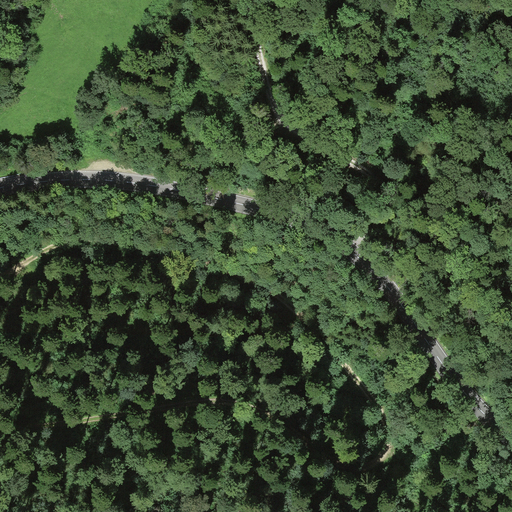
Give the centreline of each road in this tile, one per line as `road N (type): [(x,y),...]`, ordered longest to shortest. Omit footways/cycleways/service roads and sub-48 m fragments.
road 1 (track): [(0,434),(203,401),(273,411),(346,465),(364,466),(386,442),(373,403),(350,374),(256,284),(95,242),(0,275)]
road 2 (tertiary): [(0,187),(97,178),(207,196),(304,227),(352,255),(511,434)]
road 3 (track): [(257,511),(134,326),(86,288),(6,272)]
road 4 (track): [(251,0),(266,92),(282,121),(377,183),(382,203),(352,255)]
